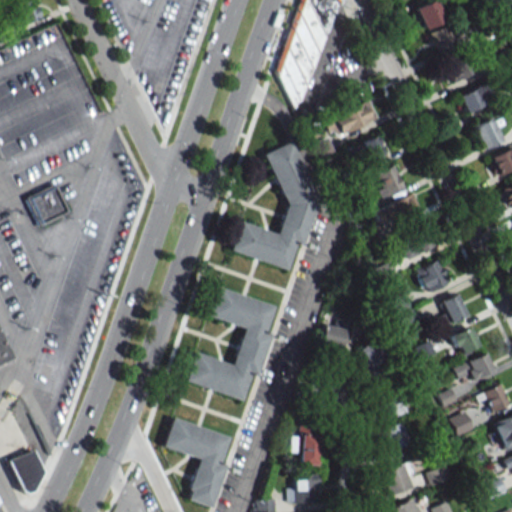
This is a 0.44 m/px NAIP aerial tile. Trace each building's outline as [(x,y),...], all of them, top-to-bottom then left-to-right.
[(20,24),(39,16),(31,0),(23,0),(12,5),(20,24)] [(295,0),(274,72),(288,76),(290,68),(310,74),(331,0),(295,0)] [(444,18),(434,0),(427,0),(411,9),(422,29),(444,18)] [(455,44),(446,24),(426,33),(435,52),(455,44)] [(451,80),(476,68),(471,56),(445,68),(451,80)] [(456,96),(464,112),(490,99),(482,82),(456,96)] [(373,117),(365,99),(320,120),(328,138),(373,117)] [(498,139),(487,117),(469,126),(480,148),(498,139)] [(357,143),(366,161),(383,153),(375,135),(357,143)] [(260,153),(282,206),(274,233),(235,221),(227,251),(283,268),(290,243),(301,246),(313,203),(288,141),(260,153)] [(496,176),(511,166),(511,144),(487,158),(496,176)] [(377,195),(399,191),(394,167),(372,172),(377,195)] [(511,204),(511,182),(496,190),(505,208),(511,204)] [(26,199),(38,224),(63,212),(52,187),(26,199)] [(376,229),(417,209),(409,192),(368,212),(376,229)] [(400,258),(430,246),(423,228),(393,240),(400,258)] [(421,293),(445,283),(434,259),(411,269),(421,293)] [(269,305),(212,287),(203,316),(239,327),(227,364),(190,352),(181,382),(236,399),(244,374),(252,376),(265,334),(261,333),(269,305)] [(463,314),(452,293),(432,304),(443,324),(463,314)] [(413,322),(408,308),(407,308),(402,294),(390,298),(399,326),(413,322)] [(315,345),(337,349),(342,327),(320,322),(315,345)] [(475,345),(466,325),(445,336),(455,355),(475,345)] [(0,362),(11,357),(0,334),(0,362)] [(351,352),(371,379),(385,368),(365,341),(351,352)] [(489,368),(480,352),(449,368),(457,384),(489,368)] [(476,402),(483,399),(487,411),(505,405),(498,384),(473,393),(476,402)] [(382,422),(405,410),(392,385),(369,396),(382,422)] [(488,423),(499,449),(511,443),(511,418),(510,414),(488,423)] [(223,435),(166,417),(157,446),(194,458),(180,499),(206,507),(220,464),(214,462),(223,435)] [(381,460),(404,456),(398,423),(376,427),(381,460)] [(295,465),(313,465),(313,426),(295,426),(295,465)] [(3,462),(28,450),(39,473),(28,493),(23,494),(17,492),(3,462)] [(511,452),(499,460),(503,469),(510,466),(511,469),(511,452)] [(402,477),(411,474),(406,461),(376,472),(384,495),(406,487),(402,477)] [(420,472),(425,485),(445,478),(440,465),(420,472)] [(315,473),(291,473),(291,487),(283,487),(283,501),(315,501),(315,473)] [(501,490),(494,475),(475,485),(483,499),(501,490)] [(384,511),(415,511),(408,497),(384,510),(384,511)] [(428,511),(447,511),(448,511),(441,500),(426,509),(428,511)]
